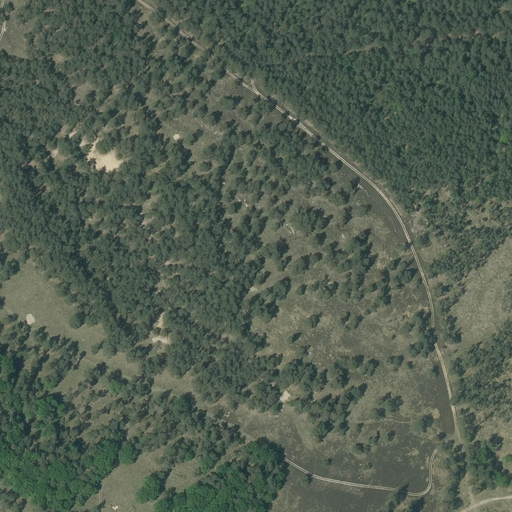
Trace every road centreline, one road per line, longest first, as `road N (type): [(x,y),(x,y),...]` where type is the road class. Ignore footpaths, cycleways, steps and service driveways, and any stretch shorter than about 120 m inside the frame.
road 1 (track): [(0,305),(74,354),(189,405),(322,479),(420,495),(434,452),(456,435)]
road 2 (track): [(456,435),(427,289),(394,211),(370,182),(261,96),(252,79)]
road 3 (track): [(255,90),(142,0)]
